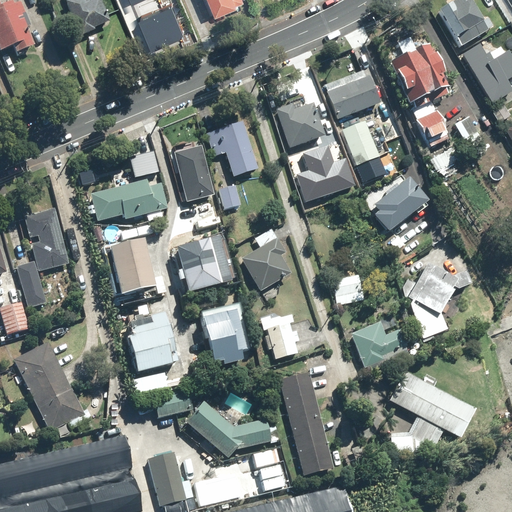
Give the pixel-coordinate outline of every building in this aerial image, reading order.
[(72,0),(62,5),(76,39),(107,26),(96,1),(99,0),(72,0)] [(171,0),(170,0),(141,11),(152,40),(183,28),(171,0)] [(243,3),(241,0),(205,0),(212,16),(243,3)] [(457,50),(485,33),(484,32),(489,29),(485,21),(479,24),(465,0),(457,0),(434,14),(451,42),(452,41),(457,50)] [(0,53),(9,50),(12,57),(30,49),(23,32),(26,30),(15,2),(0,7),(0,53)] [(437,124),(428,105),(443,98),(441,92),(445,90),(425,47),(406,55),(407,58),(402,60),(401,58),(385,65),(390,76),(388,77),(397,98),(399,97),(405,108),(406,107),(414,123),(412,123),(417,134),(418,133),(423,143),(422,144),(426,153),(444,144),(440,136),(438,137),(433,126),(437,124)] [(459,58),(488,107),(495,103),(498,108),(508,102),(505,97),(509,95),(503,84),(511,78),(511,70),(503,56),(488,64),(484,56),(480,58),(475,48),(459,58)] [(333,123),(376,107),(366,80),(362,81),(322,95),(333,123)] [(321,140),(309,106),(291,113),(289,107),(272,113),(286,152),(321,140)] [(489,117),(495,126),(507,119),(501,109),(489,117)] [(465,119),(450,127),(459,143),(474,135),(465,119)] [(338,133),(352,169),(375,160),(361,124),(338,133)] [(254,172),(239,125),(204,136),(211,159),(222,155),(230,180),(254,172)] [(511,126),(502,132),(511,150),(511,126)] [(298,176),(306,201),(354,187),(346,158),(334,162),(329,145),(304,153),(310,173),(298,176)] [(197,149),(170,156),(183,205),(210,199),(197,149)] [(368,218),(382,236),(423,205),(405,181),(369,208),(373,213),(368,218)] [(143,183),(86,198),(94,225),(119,218),(121,223),(163,211),(156,187),(144,190),(143,183)] [(232,187),(216,192),(221,212),(238,207),(232,187)] [(328,209),(305,218),(308,225),(330,217),(328,209)] [(66,266),(51,211),(21,219),(35,274),(66,266)] [(257,251),(238,262),(256,294),(286,278),(276,260),(281,257),(273,243),(275,242),(269,232),(252,242),(257,251)] [(388,245),(395,253),(402,247),(395,239),(388,245)] [(172,261),(181,298),(213,290),(206,262),(217,259),(212,242),(178,251),(180,259),(172,261)] [(136,246),(102,253),(112,301),(147,294),(136,246)] [(31,265),(13,270),(24,311),(43,306),(31,265)] [(463,291),(458,278),(444,283),(419,270),(419,271),(411,286),(404,282),(397,296),(404,299),(403,302),(407,304),(405,309),(419,343),(420,346),(431,342),(430,339),(442,334),(442,333),(436,316),(445,298),(444,297),(446,293),(451,295),(463,291)] [(355,278),(329,283),(335,308),(360,302),(355,278)] [(158,279),(148,281),(153,298),(162,296),(158,279)] [(18,305),(0,310),(0,326),(4,339),(26,332),(18,305)] [(240,356),(230,315),(195,323),(206,369),(216,367),(217,371),(236,366),(234,357),(240,356)] [(120,343),(129,378),(164,370),(161,359),(169,357),(159,316),(121,325),(125,342),(120,343)] [(264,332),(272,362),(294,357),(286,326),(290,325),(289,319),(272,323),(271,318),(257,321),(260,333),(264,332)] [(375,326),(347,338),(360,371),(379,364),(377,359),(402,349),(395,333),(381,339),(375,326)] [(44,345),(10,362),(47,434),(81,416),(44,345)] [(401,374),(385,404),(457,442),(473,412),(430,390),(434,383),(422,377),(419,384),(401,374)] [(306,375),(276,382),(300,478),(331,470),(306,375)] [(149,400),(154,421),(189,412),(184,392),(149,400)] [(261,422),(230,429),(201,404),(183,425),(224,461),(233,452),(266,444),(261,422)] [(413,420),(405,435),(387,436),(389,462),(419,461),(419,454),(426,448),(431,450),(440,434),(413,420)] [(267,445),(276,443),(274,436),(273,433),(274,433),(273,429),(264,430),(267,445)] [(0,464),(0,497),(129,468),(121,437),(0,464)] [(171,455),(144,461),(155,509),(183,502),(171,455)] [(130,479),(0,508),(0,511),(131,511),(137,511),(130,479)] [(347,511),(341,487),(234,511),(347,511)]
